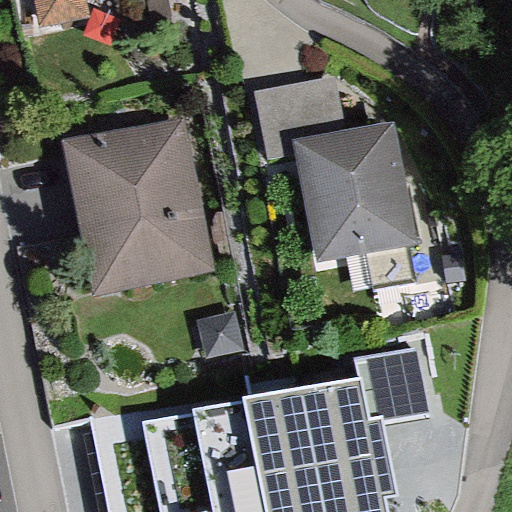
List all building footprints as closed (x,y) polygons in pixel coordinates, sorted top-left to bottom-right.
[(44,0),(52,30),(169,3),(168,0),(44,0)] [(410,260),(382,128),(336,138),(328,101),(248,118),(284,287),(410,260)] [(171,128),(71,160),(111,290),(212,259),(171,128)] [(225,325),(197,332),(204,361),(232,354),(225,325)] [(360,392),(108,443),(121,511),(382,511),(379,495),(391,492),(377,422),(430,412),(418,352),(355,365),(360,392)]
